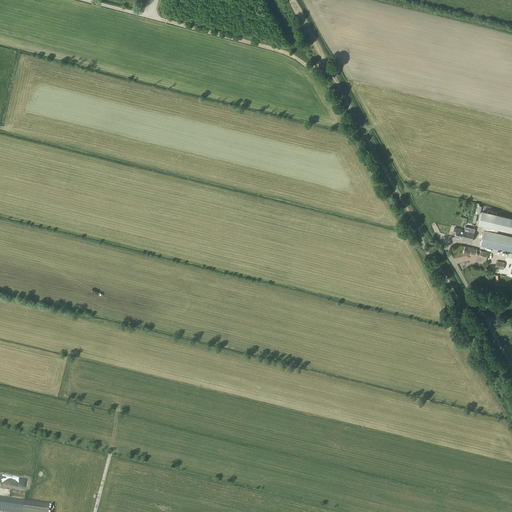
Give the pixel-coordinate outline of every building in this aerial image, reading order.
[(511,218),(482,212),(479,224),(511,232),(511,218)] [(454,228),(453,233),(456,234),(455,237),(455,238),(462,239),(462,241),(465,241),(465,240),(472,242),(474,233),(475,229),(465,227),(464,231),(461,230),(461,229),(454,228)] [(480,244),(485,245),(511,251),(511,236),(483,230),(480,244)] [(463,254),(472,256),(472,254),(476,255),(477,249),(465,246),(463,254)] [(0,497),(0,511),(6,511),(48,511),(49,504),(0,497)]
